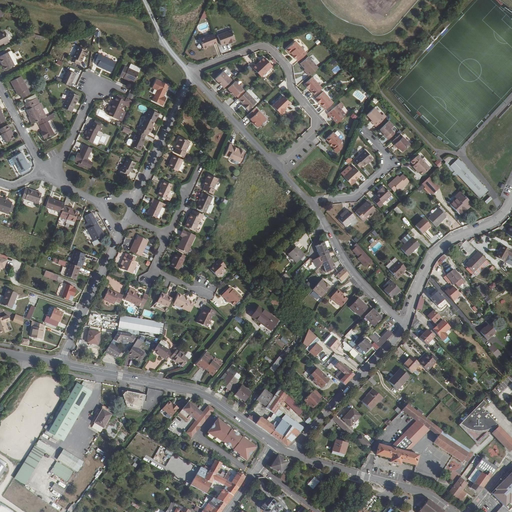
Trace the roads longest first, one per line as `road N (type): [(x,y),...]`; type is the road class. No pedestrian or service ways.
road 1 (tertiary): [(273,444),(203,395),(59,364)]
road 2 (residential): [(272,164),(313,126),(285,68),(257,46),(193,76)]
road 3 (residential): [(401,323),(431,256),(498,218),(511,196)]
road 4 (tertiary): [(453,511),(430,494),(292,454)]
road 5 (residential): [(292,454),(401,323)]
road 6 (residential): [(309,204),(357,277),(401,323)]
road 7 (residential): [(118,237),(59,364)]
road 8 (residential): [(361,128),(385,156),(381,171),(350,196),(309,204)]
road 9 (residential): [(193,76),(137,195)]
